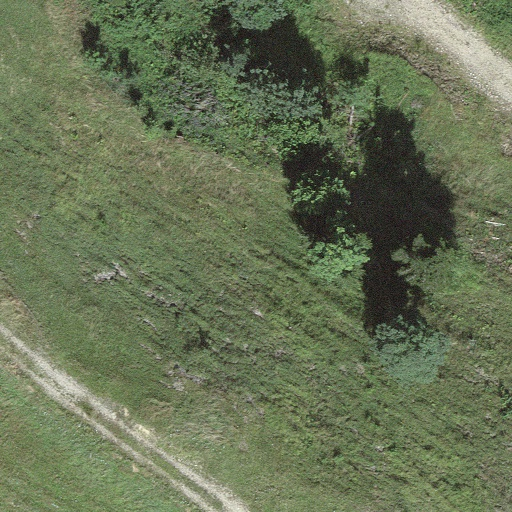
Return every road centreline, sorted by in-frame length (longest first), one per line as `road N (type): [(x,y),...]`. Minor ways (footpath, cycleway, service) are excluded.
road 1 (track): [(0,336),(227,511)]
road 2 (track): [(401,0),(511,95)]
